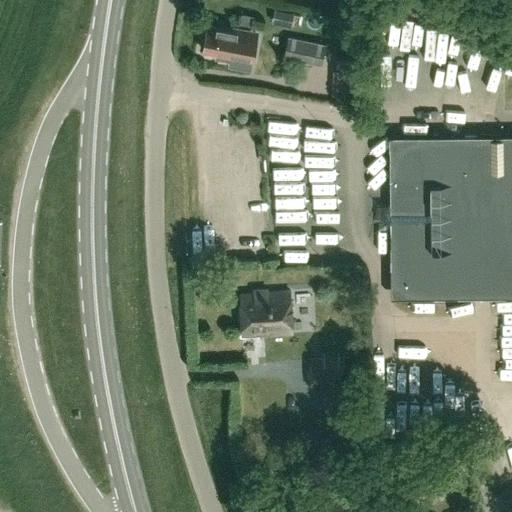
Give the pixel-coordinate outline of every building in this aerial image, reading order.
[(257,32),(227,26),(226,28),(208,25),(206,36),(202,37),(200,46),(203,48),(203,50),(217,53),(216,57),(230,60),(229,65),(250,69),(253,54),(257,32)] [(288,35),(284,56),(321,63),(326,44),(288,35)] [(402,139),(395,147),(395,175),(390,175),(391,256),(396,256),(396,284),(403,291),(431,291),(431,296),(511,295),(511,138),(511,139),(511,133),(430,134),(430,139),(402,139)] [(242,335),(292,332),(290,290),(240,293),(242,335)] [(344,357),(311,358),(311,386),(345,385),(344,357)] [(428,462),(423,449),(412,453),(417,465),(428,462)] [(427,498),(462,482),(456,467),(421,481),(427,498)]
